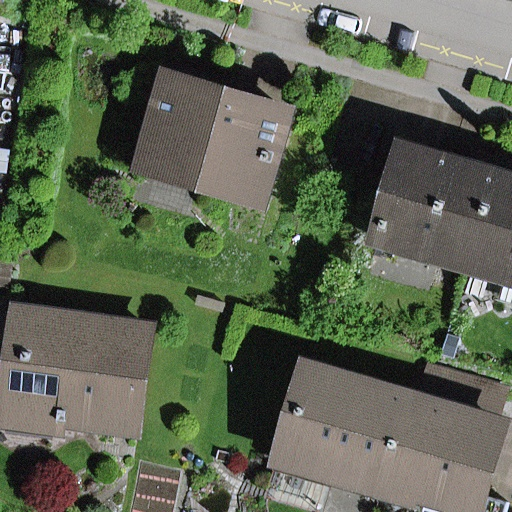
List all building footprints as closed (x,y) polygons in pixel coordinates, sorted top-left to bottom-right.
[(263,200),(289,114),(170,79),(146,159),(205,177),(203,183),(263,200)] [(434,246),(430,257),(468,268),(496,174),(404,147),(380,230),(434,246)] [(203,183),(205,177),(146,159),(142,172),(201,189),(203,183)] [(500,301),(511,304),(511,178),(496,174),(468,268),(506,279),(500,301)] [(377,242),(430,257),(434,246),(380,230),(377,242)] [(0,265),(0,294),(8,295),(12,267),(0,265)] [(137,432),(151,330),(21,312),(7,408),(60,415),(59,421),(66,422),(137,432)] [(450,500),(480,509),(483,497),(504,427),(497,424),(507,390),(432,368),(422,402),(407,398),(380,490),(428,504),(447,510),(450,500)] [(311,370),(284,462),(352,482),(380,490),(407,398),(311,370)] [(7,408),(4,429),(64,437),(66,422),(59,421),(60,415),(7,408)] [(276,469),(266,503),(297,511),(325,511),(333,488),(349,493),(352,482),(284,462),(282,471),(276,469)] [(425,511),(507,511),(510,504),(483,497),(480,509),(450,500),(447,510),(428,504),(425,511)]
